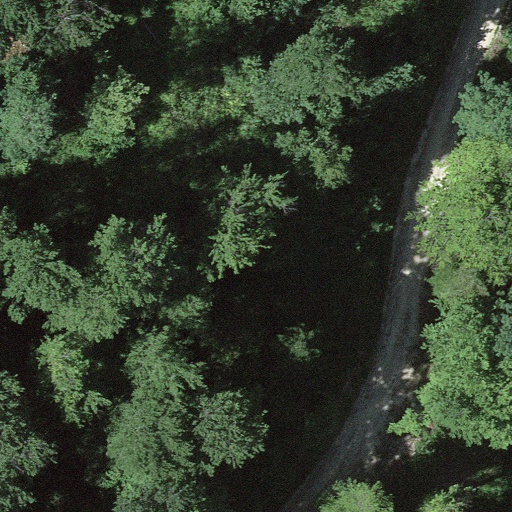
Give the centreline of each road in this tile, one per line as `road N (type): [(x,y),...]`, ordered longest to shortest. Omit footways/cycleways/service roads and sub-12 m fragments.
road 1 (track): [(487,0),(441,113),(421,203),(410,346),(390,407),(300,511)]
road 2 (track): [(0,399),(81,277),(142,157),(173,41),(173,0)]
